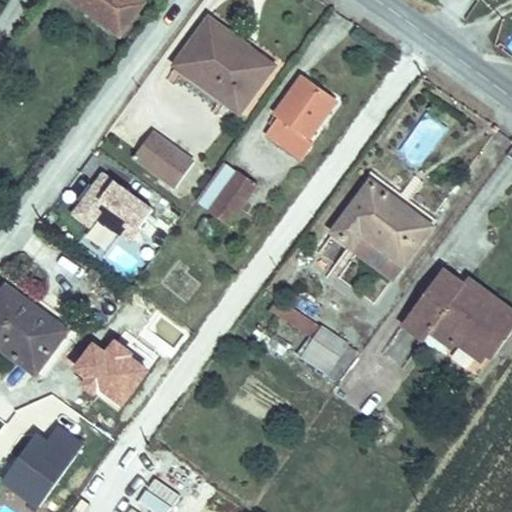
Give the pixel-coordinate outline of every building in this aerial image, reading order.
[(72,0),(121,36),(145,4),(140,0),(72,0)] [(245,46),(210,20),(182,58),(202,73),(196,80),(240,112),(271,70),(250,56),(249,58),(241,52),(245,46)] [(271,70),(274,66),(245,46),(241,52),(249,58),(250,56),(271,70)] [(202,73),(182,58),(176,66),(196,80),(202,73)] [(318,117),(323,120),(336,102),(303,78),(275,116),(279,119),(268,135),(302,159),(313,143),(308,139),(319,125),(315,122),(318,117)] [(426,112),(394,153),(415,170),(447,130),(426,112)] [(153,132),(134,158),(176,188),(195,163),(153,132)] [(197,201),(212,211),(238,174),(224,163),(197,201)] [(212,211),(229,224),(256,186),(238,174),(212,211)] [(106,232),(131,245),(152,203),(95,175),(74,218),(90,226),(82,241),(98,248),(106,232)] [(390,195),(371,181),(333,233),(350,245),(349,247),(394,280),(433,227),(413,212),(411,215),(388,199),(390,195)] [(413,212),(390,195),(388,199),(411,215),(413,212)] [(159,253),(174,225),(151,213),(136,241),(159,253)] [(212,222),(206,218),(197,231),(203,236),(212,222)] [(117,246),(107,259),(130,275),(139,262),(117,246)] [(190,268),(180,259),(161,283),(186,303),(202,284),(187,272),(190,268)] [(208,276),(193,264),(187,272),(202,284),(208,276)] [(443,270),(439,276),(460,292),(465,286),(443,270)] [(511,332),(511,310),(469,279),(465,286),(460,292),(439,276),(403,325),(424,341),(429,334),(440,320),(486,354),(493,359),(511,332)] [(38,317),(41,313),(7,288),(0,297),(0,347),(36,374),(64,336),(38,317)] [(348,346),(277,299),(270,309),(315,339),(302,358),(328,375),(348,346)] [(38,317),(64,336),(67,332),(41,313),(38,317)] [(486,354),(440,320),(429,334),(450,349),(456,342),(481,360),(486,354)] [(46,421),(0,486),(38,511),(83,447),(46,421)]
